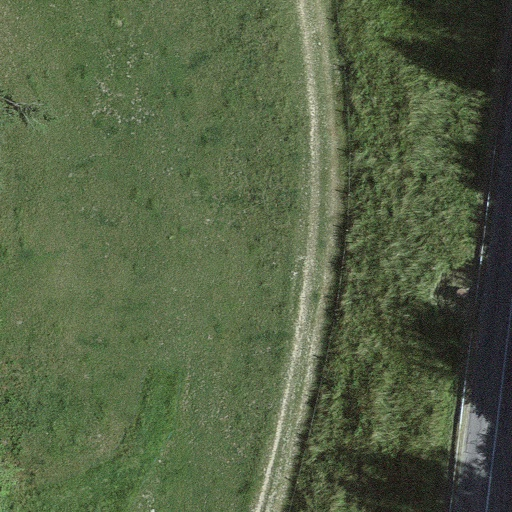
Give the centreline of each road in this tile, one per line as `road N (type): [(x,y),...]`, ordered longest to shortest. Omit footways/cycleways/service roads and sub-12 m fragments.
road 1 (track): [(267,511),(313,326),(327,227),(328,142),(312,0)]
road 2 (secondary): [(511,302),(483,511)]
